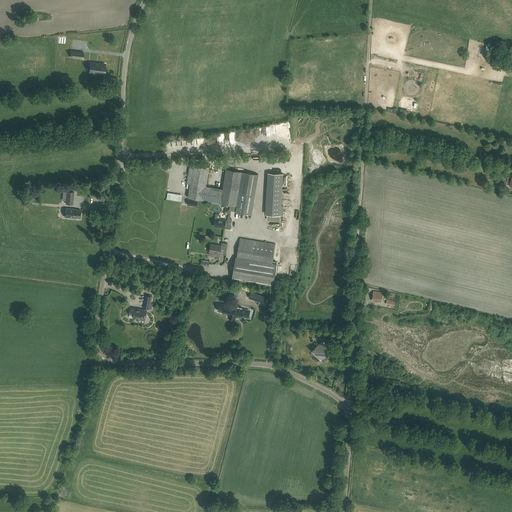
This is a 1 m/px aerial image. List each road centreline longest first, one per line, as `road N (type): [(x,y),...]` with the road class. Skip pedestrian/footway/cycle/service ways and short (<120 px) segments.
road 1 (unclassified): [(342,403),(266,365),(124,362),(99,350),(126,54),(144,0)]
road 2 (track): [(355,275),(370,0)]
road 3 (unclassified): [(342,403),(349,396),(355,275)]
